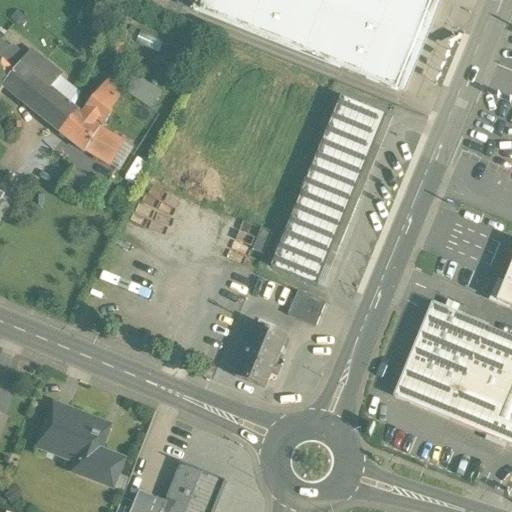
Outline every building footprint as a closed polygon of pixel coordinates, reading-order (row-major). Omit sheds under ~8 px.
[(432,0),(197,0),(193,11),(396,92),(397,89),(432,1),(432,0)] [(127,34),(108,28),(101,48),(120,55),(127,34)] [(12,50),(2,62),(15,73),(20,67),(24,61),(12,50)] [(0,60),(0,91),(4,87),(15,73),(2,62),(0,60)] [(59,78),(44,66),(34,79),(49,91),(59,78)] [(49,91),(34,79),(20,67),(15,73),(4,87),(60,133),(60,132),(77,113),(49,91)] [(155,108),(166,92),(140,76),(130,92),(155,108)] [(115,86),(113,85),(109,91),(117,98),(121,91),(115,86)] [(105,88),(87,111),(98,120),(103,124),(117,98),(109,91),(105,88)] [(341,98),(271,268),(318,288),(318,287),(317,287),(386,117),(387,118),(387,117),(341,98)] [(98,120),(87,111),(82,117),(93,126),(98,120)] [(77,113),(60,132),(85,153),(86,152),(99,131),(93,126),(82,117),(77,113)] [(386,117),(317,287),(318,287),(324,290),(394,120),(387,118),(386,117)] [(98,120),(93,126),(99,131),(99,130),(103,124),(98,120)] [(99,131),(86,152),(108,165),(121,143),(99,130),(99,131)] [(94,182),(75,170),(63,189),(83,200),(94,182)] [(107,185),(96,179),(89,191),(99,198),(107,185)] [(511,266),(497,303),(511,309),(511,266)] [(326,304),(298,293),(288,317),(316,329),(326,304)] [(489,329),(433,306),(395,399),(450,422),(489,329)] [(286,338),(256,326),(249,344),(279,356),(286,338)] [(511,338),(489,329),(450,422),(511,447),(511,338)] [(279,356),(249,344),(235,378),(265,390),(271,375),(277,378),(280,369),(274,367),(279,356)] [(104,426),(55,407),(41,442),(81,458),(74,474),(112,488),(122,463),(100,455),(101,454),(94,451),(104,426)] [(211,511),(223,484),(181,467),(166,504),(162,511),(211,511)] [(162,511),(166,504),(139,493),(131,511),(162,511)]
